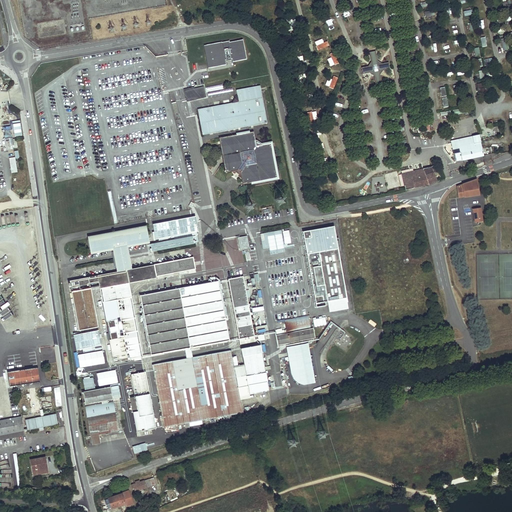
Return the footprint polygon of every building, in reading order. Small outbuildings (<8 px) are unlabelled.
[(229,43),(229,42),(204,47),(208,69),(226,66),(225,61),(232,60),(233,63),(247,60),(243,41),(229,43)] [(376,51),(370,52),(372,62),(370,64),(368,66),(362,67),(363,74),(370,73),(372,74),(374,76),(376,86),(382,85),(380,74),(382,71),(384,70),(390,69),(389,63),(382,64),(380,62),(378,60),(376,51)] [(493,57),(485,59),(486,67),(494,66),(493,57)] [(477,84),(480,94),(488,91),(485,81),(477,84)] [(232,103),(198,110),(202,135),(250,126),(250,128),(253,128),(253,126),(266,123),(260,86),(236,90),(237,96),(232,103)] [(194,88),(184,91),(187,103),(206,98),(203,87),(194,89),(194,88)] [(254,132),(219,138),(225,173),(231,172),(241,179),(242,185),(277,178),(270,143),(256,146),(254,132)] [(479,135),(450,142),(454,162),(484,156),(479,135)] [(431,168),(402,174),(405,190),(414,188),(414,186),(424,184),(424,186),(425,186),(436,182),(433,173),(437,172),(435,167),(431,168)] [(479,195),(476,180),(456,187),(458,198),(479,195)] [(118,224),(111,191),(108,191),(115,224),(118,224)] [(482,221),(480,209),(473,210),(475,222),(482,221)] [(146,227),(88,237),(91,252),(112,248),(127,245),(149,241),(146,227)] [(302,233),(315,308),(347,302),(334,227),(302,233)] [(263,236),(266,249),(283,245),(281,233),(263,236)] [(152,251),(195,243),(194,235),(150,242),(152,251)] [(249,249),(247,236),(238,238),(240,250),(249,249)] [(129,257),(127,245),(112,248),(115,259),(129,257)] [(223,262),(224,267),(242,263),(241,259),(234,260),(232,252),(227,253),(227,256),(222,256),(223,259),(227,258),(227,261),(223,262)] [(115,259),(117,272),(132,269),(129,257),(115,259)] [(195,269),(193,258),(132,269),(117,272),(70,281),(70,283),(68,283),(68,286),(70,285),(72,293),(70,293),(70,297),(73,297),(79,331),(98,328),(91,289),(84,290),(83,285),(99,282),(100,289),(102,289),(104,302),(102,302),(104,310),(105,310),(115,362),(141,357),(127,284),(129,284),(156,279),(156,277),(195,269)] [(261,292),(256,265),(252,265),(257,292),(261,292)] [(248,305),(243,277),(228,280),(240,344),(255,342),(254,336),(256,336),(252,315),(250,315),(250,314),(252,313),(252,310),(249,311),(249,308),(251,308),(250,304),(248,305)] [(229,341),(218,281),(140,296),(151,355),(229,341)] [(143,357),(129,284),(127,284),(141,357),(143,357)] [(115,362),(105,310),(104,310),(114,362),(115,362)] [(310,328),(308,317),(285,321),(287,332),(310,328)] [(325,317),(313,318),(314,326),(326,325),(325,317)] [(277,335),(276,335),(278,346),(315,339),(313,329),(285,334),(277,335)] [(314,383),(307,344),(286,348),(291,374),(293,379),(297,383),(303,385),(314,383)] [(89,348),(91,361),(104,358),(102,345),(89,348)] [(231,351),(153,366),(165,434),(179,432),(177,425),(210,419),(211,424),(216,423),(215,418),(223,417),(229,416),(243,413),(241,401),(251,399),(250,394),(269,391),(269,389),(273,388),(271,376),(266,377),(260,346),(241,349),(244,365),(234,367),(231,351)] [(11,356),(12,365),(25,363),(24,354),(11,356)] [(7,373),(10,387),(39,382),(37,368),(7,373)] [(98,386),(117,382),(114,370),(96,374),(98,386)] [(145,372),(131,375),(133,385),(129,386),(137,432),(142,431),(143,436),(152,434),(151,429),(156,428),(145,372)] [(95,390),(93,378),(83,380),(85,392),(83,392),(86,405),(101,402),(101,403),(85,406),(92,445),(100,444),(98,433),(118,429),(113,402),(108,403),(108,400),(113,399),(110,387),(95,390)] [(112,387),(114,399),(120,398),(118,386),(112,387)] [(55,413),(24,419),(27,430),(57,424),(55,413)] [(0,421),(0,436),(23,432),(21,417),(0,421)] [(133,450),(136,457),(146,452),(143,445),(133,450)] [(31,460),(34,475),(45,473),(43,463),(46,463),(45,457),(31,460)] [(156,484),(153,478),(128,487),(129,490),(134,488),(135,492),(156,484)] [(128,502),(125,493),(122,494),(109,499),(112,509),(125,504),(125,503),(128,502)]
